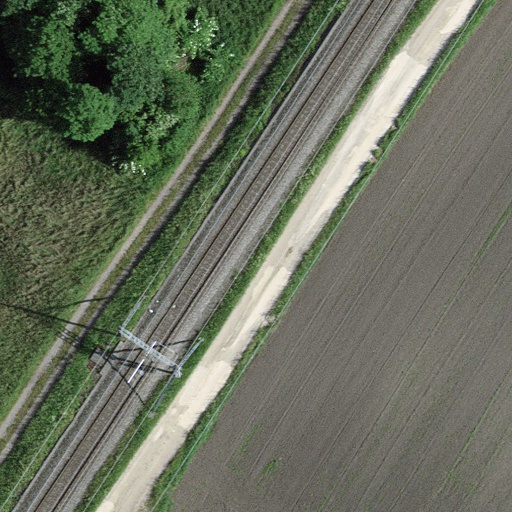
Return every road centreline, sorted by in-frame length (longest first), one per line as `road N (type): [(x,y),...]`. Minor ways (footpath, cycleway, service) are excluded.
road 1 (track): [(467,0),(125,511)]
road 2 (track): [(0,399),(254,0)]
